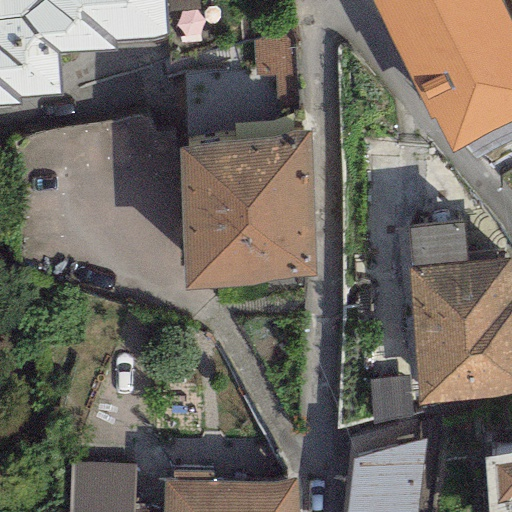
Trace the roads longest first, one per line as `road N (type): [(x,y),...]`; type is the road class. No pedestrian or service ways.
road 1 (unclassified): [(315,28),(332,270),(318,511)]
road 2 (unclassified): [(315,28),(402,89),(511,230)]
road 3 (unknown): [(0,122),(213,59)]
